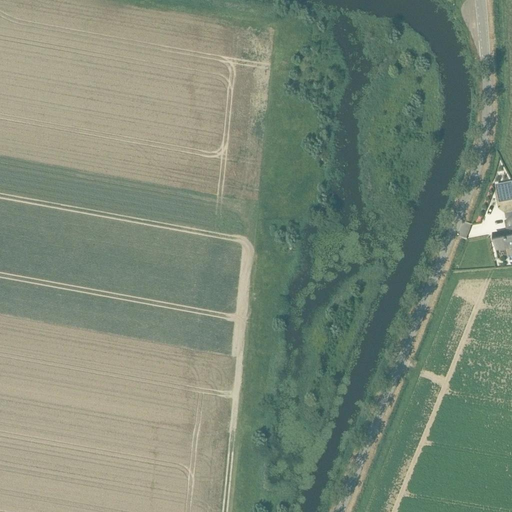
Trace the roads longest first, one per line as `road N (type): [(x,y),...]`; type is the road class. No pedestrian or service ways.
road 1 (tertiary): [(338,511),(482,150),(480,0)]
road 2 (track): [(224,511),(241,362)]
